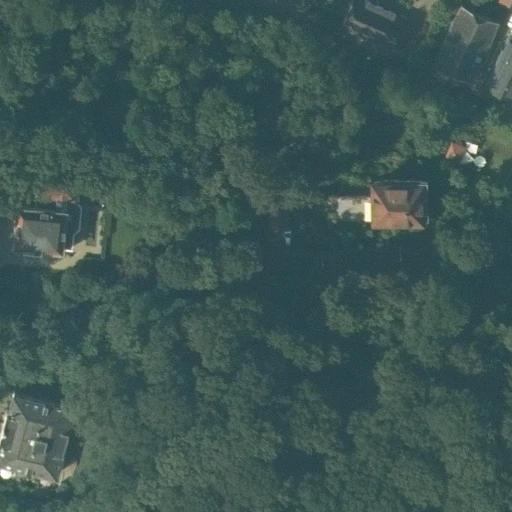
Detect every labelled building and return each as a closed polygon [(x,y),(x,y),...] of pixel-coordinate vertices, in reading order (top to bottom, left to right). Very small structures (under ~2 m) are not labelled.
[(398,15),(364,0),(352,0),(341,25),(394,49),(409,17),(399,13),(398,15)] [(470,80),(497,21),(461,5),(434,64),(470,80)] [(509,33),(484,86),(498,92),(511,62),(511,27),(509,33)] [(511,62),(498,92),(511,98),(511,62)] [(451,140),(443,159),(458,165),(466,145),(451,140)] [(49,176),(39,175),(36,205),(18,203),(14,244),(64,249),(64,246),(71,247),(73,231),(79,226),(81,205),(76,201),(78,178),(49,175),(49,176)] [(373,224),(425,224),(425,179),(373,179),(373,224)] [(286,200),(265,201),(265,202),(267,232),(288,231),(286,200)] [(0,458),(57,474),(75,406),(14,390),(0,440),(0,458)]
